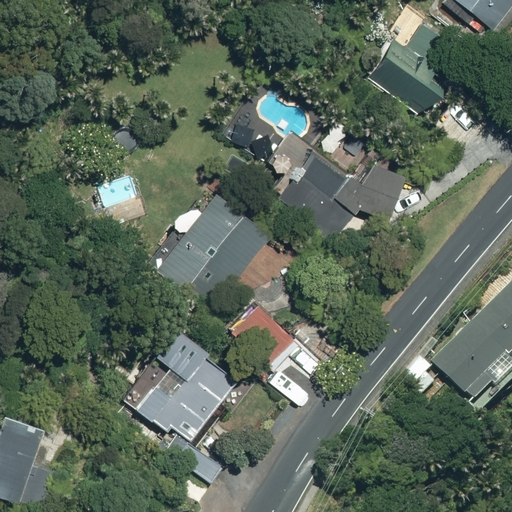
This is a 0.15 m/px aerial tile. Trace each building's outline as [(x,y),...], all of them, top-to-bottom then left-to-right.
[(477,19),(495,33),(511,10),(511,0),(450,0),(447,6),(472,25),(477,19)] [(393,43),(368,80),(420,115),(464,51),(425,24),(406,52),(393,43)] [(311,229),(334,243),(362,213),(392,222),(408,179),(376,168),(363,187),(322,155),(320,157),(315,153),(304,169),(302,168),(279,201),(313,226),(311,229)] [(159,271),(215,314),(273,238),(217,195),(159,271)] [(511,290),(437,366),(490,418),(511,397),(511,290)] [(259,306),(234,333),(278,375),(303,348),(259,306)] [(173,431),(194,446),(240,384),(206,358),(209,355),(177,332),(157,359),(171,370),(138,412),(169,437),(173,431)] [(423,357),(403,381),(423,398),(437,382),(430,376),(437,369),(423,357)] [(0,507),(11,511),(18,511),(23,501),(45,509),(58,475),(35,465),(46,434),(6,419),(0,434),(0,507)] [(226,469),(191,445),(189,444),(177,461),(214,486),(226,469)]
